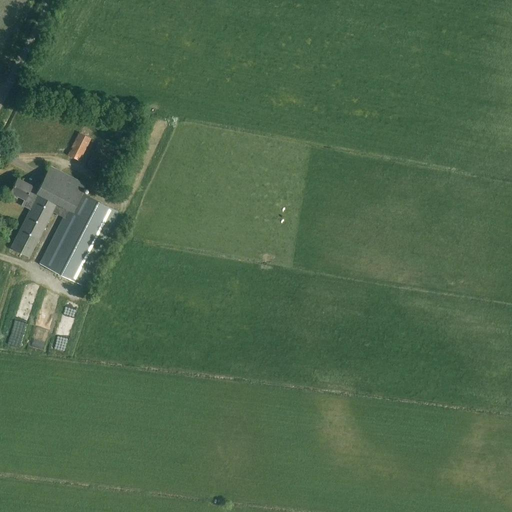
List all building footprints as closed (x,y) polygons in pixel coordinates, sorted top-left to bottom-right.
[(80,161),(91,138),(79,132),(67,155),(80,161)] [(110,176),(121,153),(98,142),(87,165),(110,176)] [(83,193),(87,185),(51,166),(38,192),(31,188),(32,186),(17,179),(10,193),(24,200),(21,205),(31,210),(12,248),(31,258),(54,213),(63,217),(40,264),(82,285),(119,212),(83,193)] [(50,348),(58,318),(46,315),(41,335),(44,336),(41,343),(38,342),(38,344),(50,348)] [(34,318),(23,318),(24,328),(34,328),(34,318)] [(26,345),(30,332),(23,330),(19,343),(26,345)] [(70,350),(73,340),(63,336),(59,347),(70,350)]
